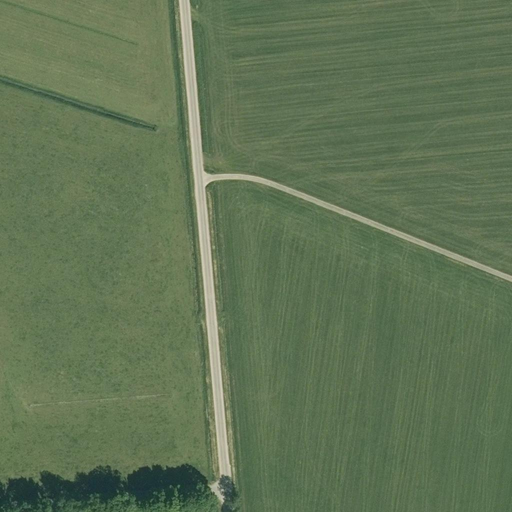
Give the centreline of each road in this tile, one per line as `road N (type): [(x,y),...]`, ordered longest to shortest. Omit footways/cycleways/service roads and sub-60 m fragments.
road 1 (unclassified): [(227,511),(185,0)]
road 2 (unknown): [(199,177),(246,177),(311,198),(511,282)]
